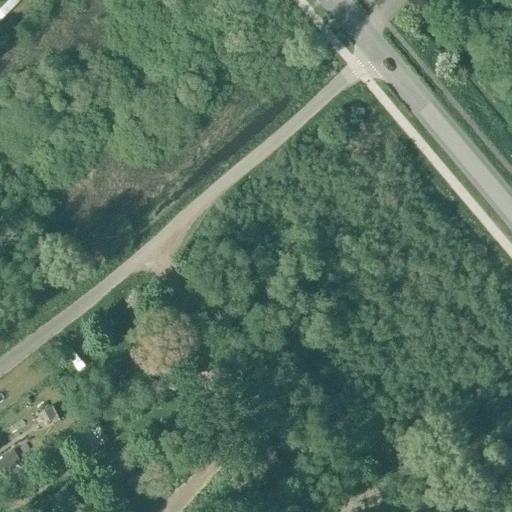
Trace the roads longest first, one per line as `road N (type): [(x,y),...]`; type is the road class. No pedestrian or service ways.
road 1 (unclassified): [(375,51),(147,252),(0,367)]
road 2 (track): [(156,243),(196,352),(228,410),(307,511)]
road 3 (tertiary): [(511,215),(375,51)]
